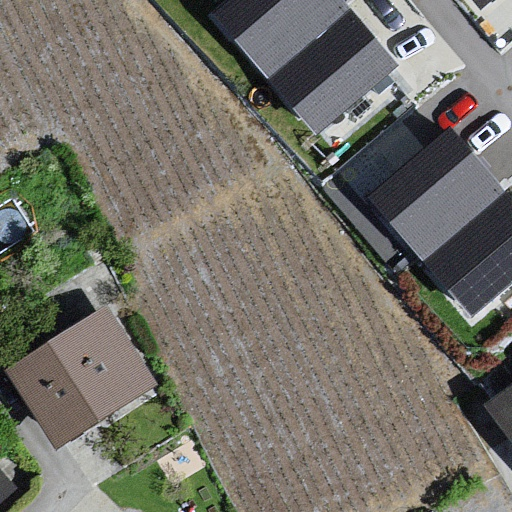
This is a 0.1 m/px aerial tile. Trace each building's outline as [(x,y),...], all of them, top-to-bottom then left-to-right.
[(237,0),(213,21),(321,147),(409,72),(347,0),(237,0)] [(470,0),(486,19),(508,0),(470,0)] [(511,198),(457,134),(372,206),(479,326),(511,297),(511,198)] [(120,309),(19,376),(78,458),(172,391),(120,309)] [(511,395),(500,405),(511,417),(511,395)]
